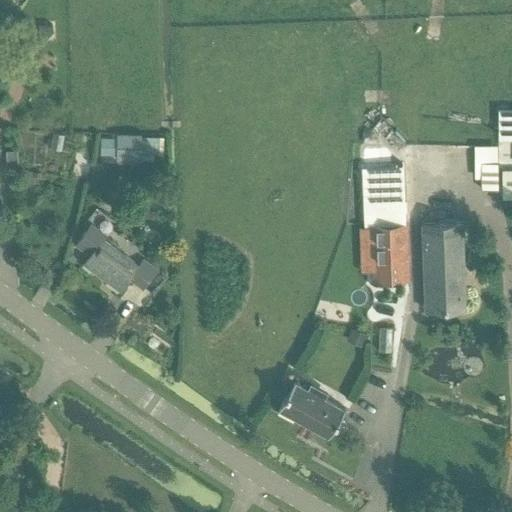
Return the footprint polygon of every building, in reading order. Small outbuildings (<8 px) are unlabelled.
[(116,153),(116,158),(140,159),(140,151),(140,149),(141,137),(141,133),(117,132),(117,137),(116,153)] [(17,163),(16,151),(14,151),(6,151),(7,163),(14,163),(17,163)] [(373,227),(375,280),(408,279),(406,226),(405,226),(403,161),(363,162),(365,227),(373,227)] [(482,163),(482,189),(498,189),(498,163),(482,163)] [(511,170),(500,171),(501,198),(511,197),(511,170)] [(423,225),(425,311),(447,311),(465,310),(463,224),(423,225)] [(104,242),(107,238),(92,228),(77,249),(88,256),(82,265),(119,291),(127,279),(141,288),(155,269),(141,259),(136,265),(104,242)] [(347,342),(360,350),(366,339),(353,332),(347,342)] [(278,412),(328,439),(345,409),(294,381),(278,412)]
